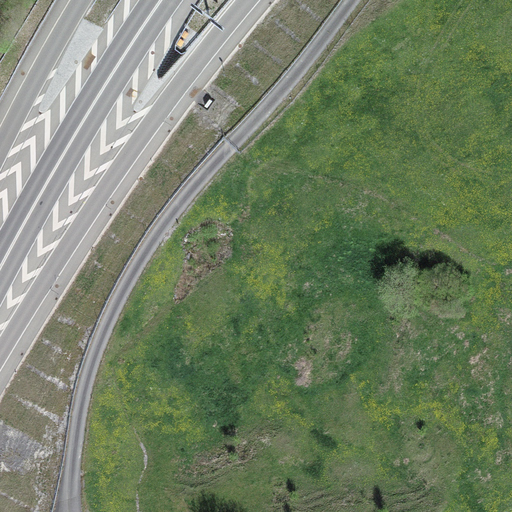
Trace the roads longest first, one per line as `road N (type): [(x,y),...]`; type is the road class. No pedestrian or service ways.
road 1 (track): [(350,0),(170,213),(115,297),(83,389),(69,511)]
road 2 (trunk): [(0,354),(116,172),(248,0)]
road 3 (trunk): [(0,268),(160,0)]
road 4 (trunk): [(79,0),(0,147)]
